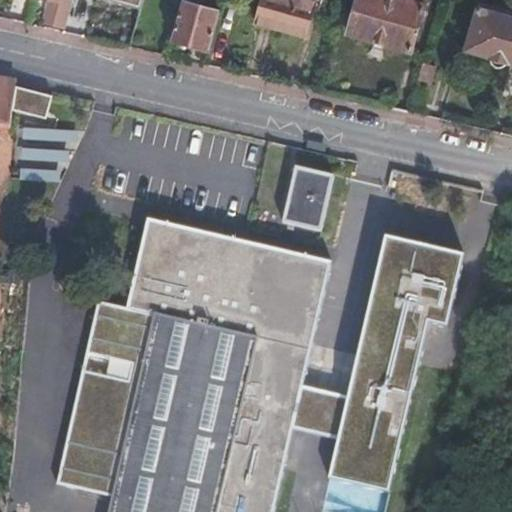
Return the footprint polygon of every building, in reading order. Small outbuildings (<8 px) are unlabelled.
[(40,26),(60,30),(67,5),(59,3),(46,0),(42,0),(37,25),(40,26)] [(109,0),(109,2),(138,9),(140,0),(109,0)] [(260,0),(254,23),(305,38),(315,0),(260,0)] [(355,0),(346,34),(409,52),(423,5),(406,0),(355,0)] [(180,1),(168,41),(206,51),(218,12),(180,1)] [(506,65),(507,62),(511,63),(511,16),(501,14),(500,19),(476,12),(465,51),(491,58),(491,61),(492,64),(494,67),(497,68),(500,68),(503,67),(506,65)] [(0,77),(0,266),(3,266),(14,111),(15,90),(15,87),(16,80),(0,77)] [(50,98),(15,90),(14,111),(46,117),(50,98)] [(15,125),(13,179),(59,181),(60,164),(74,165),(75,127),(15,125)] [(284,224),(320,233),(334,179),(298,168),(284,224)] [(258,211),(277,214),(282,183),(262,180),(258,211)] [(275,511),(334,266),(149,223),(129,312),(156,319),(111,511),(275,511)] [(451,249),(372,232),(318,473),(380,487),(418,314),(436,317),(451,249)]
